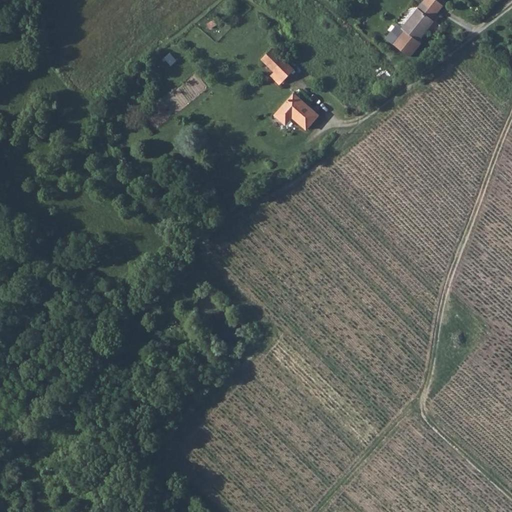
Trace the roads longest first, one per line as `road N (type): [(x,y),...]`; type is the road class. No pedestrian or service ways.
road 1 (track): [(449,276),(325,152),(212,234),(199,259),(268,340),(165,461),(217,511)]
road 2 (track): [(511,114),(440,301),(425,414),(511,502)]
road 3 (track): [(314,511),(401,417),(425,414)]
